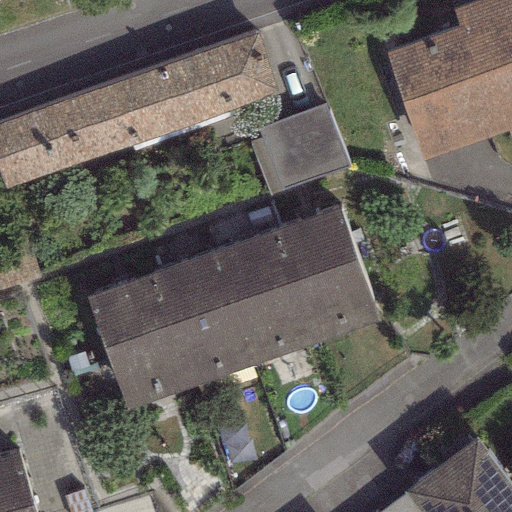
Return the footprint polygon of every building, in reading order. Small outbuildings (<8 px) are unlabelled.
[(506,132),(511,147),(511,0),(480,0),(451,10),(456,27),(384,54),(420,162),(506,132)] [(0,122),(0,181),(4,191),(280,91),(258,29),(0,122)] [(269,196),(348,166),(324,103),(254,130),(258,139),(249,143),(269,196)] [(274,231),(313,345),(377,323),(338,209),(274,231)] [(19,227),(0,234),(0,287),(36,275),(19,227)] [(313,345),(274,231),(212,252),(250,366),(313,345)] [(147,274),(187,388),(250,366),(212,252),(147,274)] [(187,388),(147,274),(83,297),(123,411),(187,388)] [(511,511),(511,487),(475,438),(403,493),(417,511),(511,511)] [(0,458),(0,511),(33,511),(17,454),(0,458)] [(417,511),(403,493),(376,511),(417,511)]
